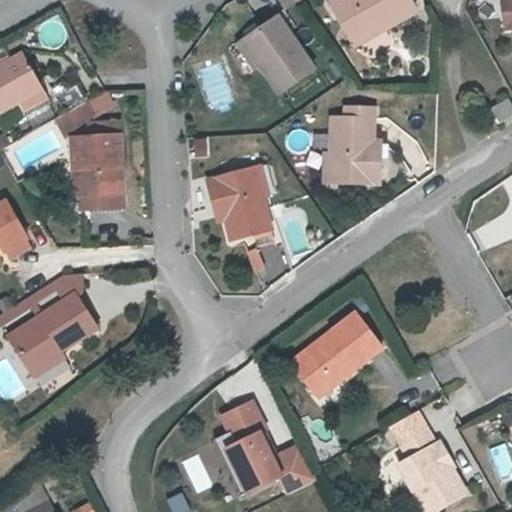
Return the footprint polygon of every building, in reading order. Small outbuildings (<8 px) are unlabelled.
[(282,0),(292,15),(304,8),(297,0),(282,0)] [(384,27),(389,37),(422,18),(412,0),(354,0),(337,10),(355,43),(384,27)] [(246,46),(264,72),(282,100),(318,76),(281,22),(246,46)] [(361,53),(389,37),(384,27),(355,43),(361,53)] [(257,77),(264,72),(246,46),(238,51),(257,77)] [(47,91),(26,54),(0,68),(0,115),(21,105),(25,112),(51,98),(46,91),(47,91)] [(212,111),(232,103),(217,63),(196,71),(212,111)] [(511,107),(496,116),(504,130),(511,126),(511,107)] [(347,111),(346,125),(375,127),(377,113),(347,111)] [(324,157),(333,158),(334,125),(325,124),(324,157)] [(374,164),(375,144),(375,127),(346,125),(334,125),(333,158),(332,188),(383,190),(383,164),(374,164)] [(85,171),(87,199),(88,214),(127,211),(126,195),(123,139),(122,127),(120,126),(94,127),(92,129),(93,141),(89,142),(75,143),(75,172),(85,171)] [(189,139),(191,159),(208,157),(206,137),(189,139)] [(384,145),(375,144),(374,164),(383,164),(384,145)] [(77,199),(87,199),(85,171),(75,172),(77,199)] [(266,173),(258,176),(267,208),(274,205),(266,173)] [(224,211),(230,230),(235,250),(258,244),(261,253),(277,249),(275,239),(267,208),(258,176),(211,189),(217,212),(224,211)] [(0,240),(4,248),(12,263),(35,251),(8,203),(0,206),(0,240)] [(221,232),(230,230),(224,211),(217,212),(221,232)] [(256,252),(246,256),(256,281),(266,277),(256,252)] [(79,295),(81,298),(86,295),(88,277),(69,279),(79,295)] [(33,373),(64,354),(100,331),(81,298),(79,295),(69,279),(65,279),(31,300),(35,307),(42,318),(11,337),(33,373)] [(0,328),(35,307),(31,300),(0,319),(0,328)] [(342,376),(345,381),(384,352),(357,316),(292,365),(315,396),(342,376)] [(68,361),(64,354),(33,373),(38,381),(68,361)] [(0,396),(19,389),(7,359),(0,361),(0,396)] [(319,401),(345,381),(342,376),(315,396),(319,401)] [(224,431),(213,436),(239,493),(275,476),(283,494),(313,480),(295,441),(276,450),(251,396),(215,413),(224,431)] [(454,473),(439,449),(431,434),(406,450),(414,463),(404,470),(428,511),(449,511),(473,498),(457,472),(454,473)] [(511,459),(508,441),(489,446),(497,480),(511,476),(511,459)] [(445,445),(439,449),(454,473),(457,472),(459,470),(445,445)] [(197,454),(182,461),(196,492),(211,485),(197,454)] [(12,511),(43,489),(37,482),(0,511),(12,511)] [(180,490),(164,497),(170,511),(183,511),(189,509),(180,490)] [(71,511),(94,511),(89,499),(69,507),(71,511)]
